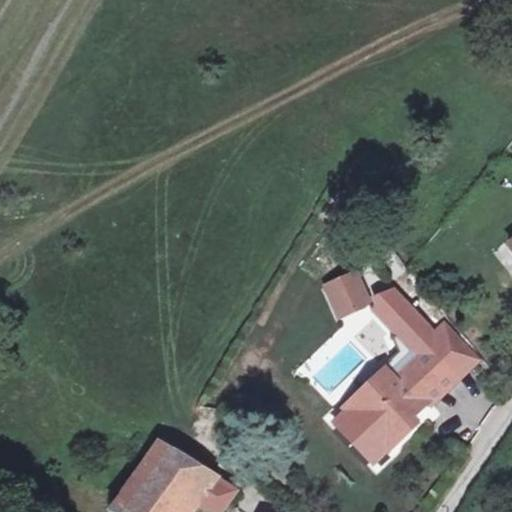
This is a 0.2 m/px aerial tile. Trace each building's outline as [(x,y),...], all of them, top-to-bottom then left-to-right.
[(357,275),(326,287),(338,320),(370,308),(357,275)] [(430,350),(423,342),(414,351),(421,359),(430,350)] [(455,377),(430,350),(421,359),(414,351),(389,374),(385,369),(368,385),(372,389),(360,400),(359,423),(375,439),(388,427),(399,440),(416,424),(411,418),(411,406),(422,395),(428,402),(429,403),(455,377)] [(428,402),(422,395),(411,406),(411,418),(428,402)] [(399,440),(388,427),(375,439),(387,452),(399,440)] [(207,489),(228,503),(236,491),(160,445),(141,470),(197,504),(207,489)] [(124,494),(149,511),(190,511),(197,504),(141,470),(124,494)] [(207,489),(197,504),(210,511),(220,511),(228,503),(207,489)] [(149,511),(124,494),(110,511),(149,511)]
